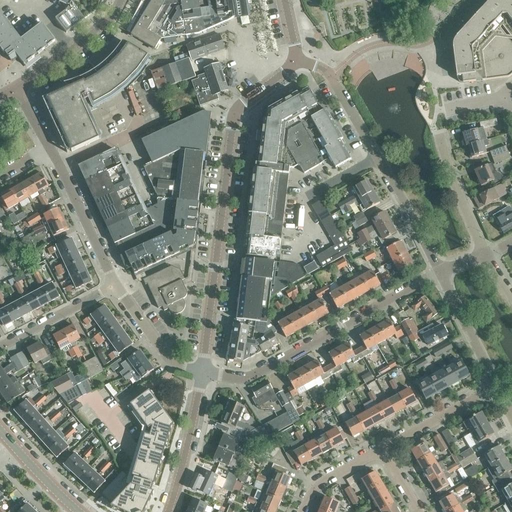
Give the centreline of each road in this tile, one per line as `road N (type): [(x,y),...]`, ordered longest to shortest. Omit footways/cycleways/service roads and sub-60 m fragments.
road 1 (unclassified): [(201,373),(231,121),(296,59)]
road 2 (unclassified): [(201,373),(242,379),(440,272)]
road 3 (unclassified): [(168,511),(201,373)]
road 4 (unclassified): [(14,88),(89,40),(120,0)]
road 5 (unclassified): [(379,159),(332,76),(296,59)]
road 6 (unclassified): [(113,289),(58,167)]
road 7 (unclassified): [(379,159),(303,201),(300,245)]
road 8 (residential): [(382,449),(495,386)]
road 9 (unclassified): [(440,272),(379,159)]
road 10 (residential): [(495,386),(440,272)]
road 11 (unclassified): [(0,346),(113,289)]
road 12 (unclassified): [(201,373),(169,363),(113,289)]
road 13 (unclassified): [(484,255),(442,142)]
